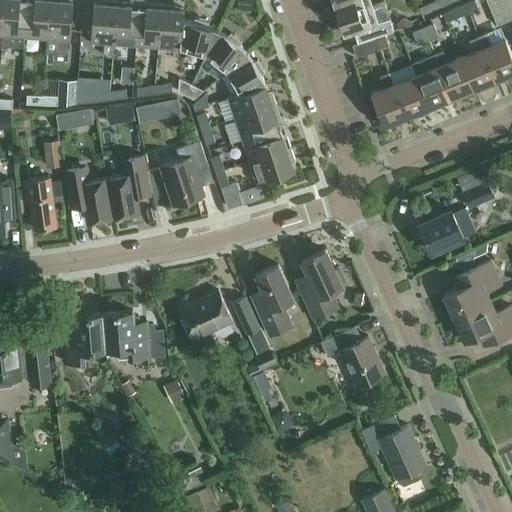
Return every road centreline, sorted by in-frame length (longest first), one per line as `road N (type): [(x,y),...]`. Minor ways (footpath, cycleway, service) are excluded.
road 1 (residential): [(348,201),(219,237),(0,268)]
road 2 (residential): [(497,511),(452,413),(431,389),(348,201)]
road 3 (residential): [(352,174),(288,0)]
road 4 (residential): [(352,174),(511,115)]
